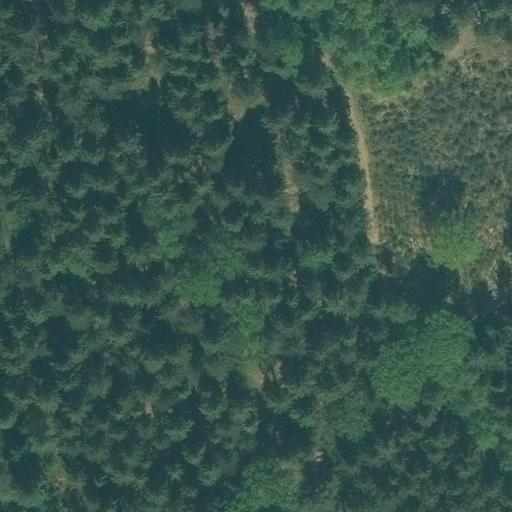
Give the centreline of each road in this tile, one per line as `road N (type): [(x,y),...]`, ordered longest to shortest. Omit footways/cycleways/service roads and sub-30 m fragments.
road 1 (track): [(511,477),(418,374),(385,273),(347,74),(318,47),(230,0)]
road 2 (track): [(511,262),(313,420),(217,511)]
